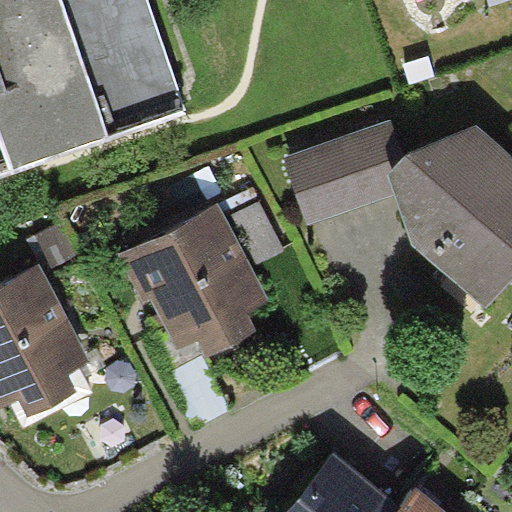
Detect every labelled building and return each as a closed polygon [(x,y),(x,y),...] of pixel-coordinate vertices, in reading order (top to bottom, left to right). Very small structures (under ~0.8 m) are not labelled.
[(153,0),(0,0),(0,152),(184,91),(153,0)] [(391,120),(289,151),(312,222),(397,194),(390,175),(404,155),(391,120)] [(413,246),(481,306),(511,274),(511,154),(479,121),(404,155),(390,175),(397,194),(413,246)] [(229,208),(218,186),(119,237),(144,286),(152,282),(178,333),(200,322),(208,337),(257,312),(248,295),(268,284),(254,256),(229,208)] [(260,192),(229,208),(254,256),(284,241),(260,192)] [(62,215),(35,228),(51,261),(78,247),(62,215)] [(39,246),(0,266),(0,391),(21,381),(29,397),(78,373),(69,355),(89,345),(39,246)] [(394,511),(400,506),(337,452),(286,511),(394,511)] [(447,511),(417,486),(400,506),(394,511),(447,511)]
